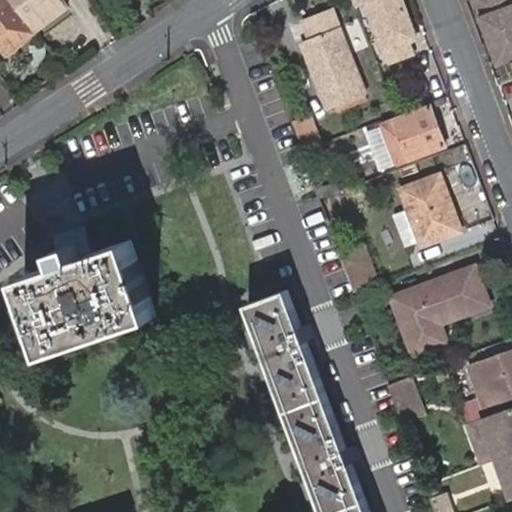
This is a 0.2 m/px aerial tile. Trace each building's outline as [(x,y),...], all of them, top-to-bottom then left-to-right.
[(0,0),(0,45),(5,53),(34,31),(10,0),(0,0)] [(10,0),(34,31),(34,32),(54,18),(49,12),(62,2),(60,0),(10,0)] [(407,33),(414,31),(402,0),(354,0),(356,5),(368,1),(390,62),(414,54),(410,43),(407,33)] [(511,0),(472,0),(496,64),(511,60),(511,0)] [(49,12),(54,18),(66,8),(62,2),(49,12)] [(301,42),(327,111),(363,99),(330,12),(303,23),(308,39),(301,42)] [(417,40),(414,31),(407,33),(410,43),(417,40)] [(431,108),(382,125),(396,164),(446,146),(431,108)] [(306,117),(291,122),(302,152),(308,150),(317,146),(306,117)] [(321,144),(317,146),(308,150),(320,184),(335,179),(321,144)] [(465,231),(444,175),(404,190),(410,206),(424,244),(425,245),(465,231)] [(317,192),(320,199),(340,192),(337,185),(317,192)] [(424,244),(410,206),(390,214),(402,252),(424,244)] [(133,242),(25,279),(51,354),(159,318),(133,242)] [(340,252),(344,263),(365,256),(361,244),(340,252)] [(344,263),(355,292),(376,284),(365,256),(344,263)] [(394,299),(414,355),(446,343),(439,324),(489,306),(474,270),(394,299)] [(327,511),(372,511),(290,291),(250,306),(327,511)] [(487,406),(511,397),(511,353),(473,368),(487,406)] [(405,380),(390,385),(401,414),(416,409),(405,380)] [(511,409),(490,418),(498,441),(484,447),(490,463),(500,460),(511,455),(511,409)] [(511,455),(500,460),(511,492),(511,455)] [(436,511),(446,511),(451,510),(446,500),(434,504),(436,511)]
